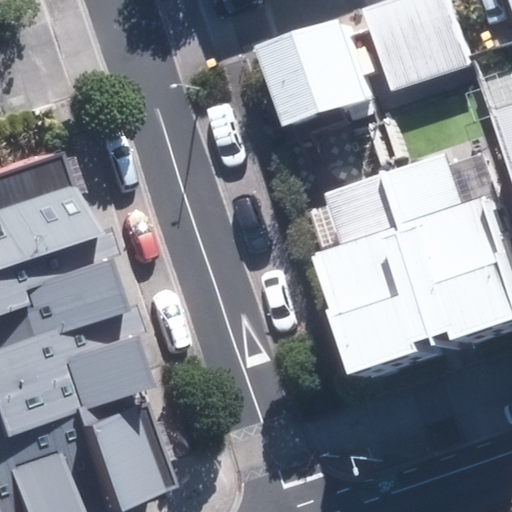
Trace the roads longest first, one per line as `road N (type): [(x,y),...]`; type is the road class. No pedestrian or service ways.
road 1 (residential): [(291,511),(137,43)]
road 2 (residential): [(137,43),(0,90)]
road 3 (residential): [(252,0),(137,43)]
